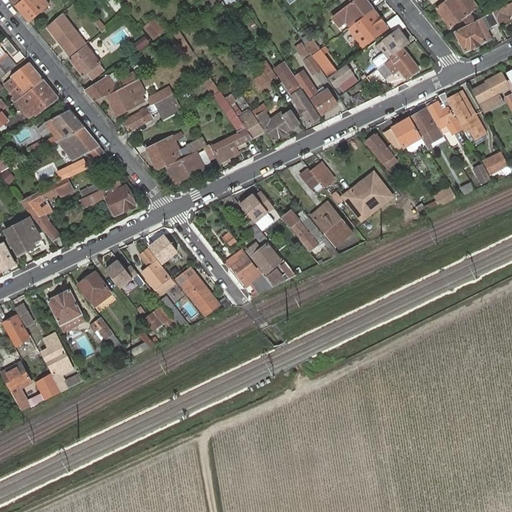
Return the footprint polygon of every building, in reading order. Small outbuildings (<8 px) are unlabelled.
[(23,0),(15,7),(29,23),(49,6),(46,2),(43,5),(38,0),(23,0)] [(199,12),(207,7),(202,0),(195,5),(199,12)] [(221,0),(219,2),(225,11),(241,0),(221,0)] [(346,24),(349,28),(353,25),(354,24),(356,23),(373,10),(366,0),(356,0),(332,18),(340,28),(346,24)] [(467,25),(484,16),(471,0),(447,0),(436,8),(450,26),(461,18),(467,25)] [(511,1),(493,12),(498,23),(499,25),(510,20),(507,15),(511,11),(511,1)] [(357,24),(356,23),(354,24),(356,27),(358,26),(370,42),(387,28),(375,12),(357,24)] [(467,25),(455,31),(466,52),(491,39),(486,29),(482,22),(487,21),(490,27),(498,23),(493,12),(484,16),(467,25)] [(392,30),(402,22),(398,16),(387,25),(392,30)] [(98,17),(93,21),(102,32),(107,29),(98,17)] [(142,28),(153,40),(164,29),(153,17),(142,28)] [(52,34),(65,50),(79,38),(66,22),(52,34)] [(192,48),(178,28),(173,31),(187,51),(192,48)] [(403,48),(406,45),(409,43),(398,29),(375,46),(378,51),(381,48),(385,55),(379,60),(383,65),(392,58),(391,57),(403,48)] [(150,45),(146,39),(133,48),(137,54),(150,45)] [(320,49),(313,39),(304,44),(311,55),(320,49)] [(87,47),(70,60),(84,77),(88,73),(93,79),(105,70),(87,47)] [(418,69),(403,48),(391,57),(392,58),(383,65),(378,69),(386,80),(399,69),(406,79),(418,69)] [(301,57),(310,70),(317,66),(308,52),(301,57)] [(362,52),(350,60),(356,68),(367,60),(362,52)] [(316,58),(328,75),(334,70),(322,53),(316,58)] [(9,57),(0,63),(0,66),(6,74),(16,66),(9,57)] [(350,60),(346,64),(347,65),(352,71),(356,68),(350,60)] [(44,81),(30,63),(13,76),(2,83),(16,101),(21,98),(44,81)] [(273,69),(310,124),(320,117),(301,90),(283,63),(273,69)] [(352,71),(347,65),(329,78),(336,87),(340,84),(343,89),(355,80),(354,77),(353,74),(352,71)] [(378,70),(366,76),(371,84),(382,78),(378,70)] [(265,72),(253,80),(264,95),(275,87),(265,72)] [(501,72),(484,81),(485,83),(480,86),(486,96),(477,101),(484,113),(502,103),(497,92),(511,85),(506,77),(504,79),(501,72)] [(124,80),(126,85),(138,78),(135,73),(124,80)] [(85,91),(95,102),(119,89),(108,76),(85,91)] [(44,81),(21,98),(35,114),(35,116),(59,98),(44,81)] [(302,83),(323,115),(338,105),(328,89),(319,95),(310,81),(305,84),(304,81),(302,83)] [(109,96),(118,115),(142,104),(134,89),(137,87),(135,83),(109,96)] [(480,86),(472,90),(477,101),(486,96),(480,86)] [(147,98),(150,106),(152,105),(168,96),(164,89),(147,98)] [(244,126),(244,125),(220,91),(214,94),(238,129),(244,126)] [(178,103),(173,93),(168,96),(152,105),(154,109),(157,107),(159,113),(178,103)] [(356,108),(365,104),(359,93),(350,98),(356,108)] [(448,100),(444,93),(438,96),(446,109),(442,111),(438,103),(428,108),(438,126),(447,122),(453,135),(464,130),(448,100)] [(464,130),(465,132),(471,129),(475,139),(485,135),(462,93),(448,100),(464,130)] [(508,111),(511,108),(511,94),(511,93),(501,99),(508,111)] [(35,114),(21,98),(16,101),(30,118),(35,114)] [(2,99),(0,100),(0,104),(4,110),(8,107),(2,99)] [(159,113),(164,122),(183,111),(178,103),(159,113)] [(422,138),(429,151),(447,141),(438,126),(428,108),(410,119),(422,138)] [(150,111),(149,110),(125,122),(131,132),(153,119),(150,111)] [(84,128),(69,111),(45,124),(56,137),(44,144),(42,140),(28,147),(33,156),(56,144),(84,128)] [(244,126),(252,138),(263,131),(250,111),(243,116),(247,123),(244,125),(244,126)] [(266,113),(259,117),(275,140),(300,123),(291,111),(284,116),(282,113),(272,121),(266,113)] [(422,138),(410,119),(393,129),(404,148),(422,138)] [(236,147),(252,138),(244,126),(238,129),(237,130),(239,133),(214,146),(222,163),(239,154),(236,147)] [(99,146),(84,128),(56,144),(58,147),(60,146),(72,162),(76,158),(99,146)] [(393,156),(388,148),(377,134),(366,143),(386,167),(389,165),(387,163),(394,156),(393,156)] [(197,151),(207,146),(203,138),(187,145),(188,147),(180,151),(174,137),(147,149),(158,171),(167,166),(197,151)] [(393,156),(398,152),(393,145),(388,148),(393,156)] [(197,151),(167,166),(176,183),(206,168),(197,151)] [(501,152),(482,161),(483,163),(490,175),(508,166),(501,152)] [(389,165),(386,167),(389,170),(398,162),(394,156),(387,163),(389,165)] [(299,174),(307,169),(302,162),(294,167),(299,174)] [(320,182),(324,187),(334,179),(322,163),(311,171),(320,182)] [(490,175),(483,163),(472,168),(481,185),(492,179),(490,175)] [(311,171),(310,168),(301,175),(312,189),(320,182),(311,171)] [(0,176),(8,183),(15,177),(7,169),(0,176)] [(374,170),(340,196),(361,223),(395,197),(374,170)] [(84,199),(119,182),(116,177),(81,193),(84,199)] [(36,219),(46,214),(52,211),(46,200),(59,194),(61,198),(75,191),(68,178),(38,192),(39,193),(22,202),(36,219)] [(122,189),(119,182),(84,199),(80,201),(83,208),(105,197),(115,216),(124,212),(122,208),(125,207),(127,210),(136,206),(126,187),(122,189)] [(475,190),(470,182),(459,187),(463,195),(475,190)] [(254,194),(241,204),(255,223),(274,208),(262,192),(256,197),(254,194)] [(441,198),(444,204),(457,198),(454,192),(441,198)] [(418,206),(422,214),(429,211),(426,207),(424,204),(418,206)] [(50,220),(46,214),(36,219),(35,220),(54,243),(62,237),(49,222),(50,220)] [(289,223),(292,226),(299,220),(302,225),(305,223),(299,215),(289,223)] [(328,226),(323,230),(336,246),(343,240),(341,237),(350,229),(340,217),(335,221),(330,215),(324,219),(328,226)] [(12,239),(10,240),(13,245),(15,244),(20,254),(28,249),(30,252),(36,248),(35,246),(42,242),(29,218),(7,231),(12,239)] [(300,240),(309,252),(317,245),(315,242),(322,236),(309,220),(305,223),(302,225),(299,220),(292,226),(301,238),(300,240)] [(258,225),(250,229),(257,245),(265,241),(258,225)] [(320,239),(334,257),(338,255),(339,255),(324,235),(320,239)] [(359,235),(346,242),(349,248),(362,241),(359,235)] [(164,236),(149,248),(162,264),(177,253),(164,236)] [(231,247),(237,243),(234,237),(228,242),(231,247)] [(252,258),(264,272),(279,260),(268,245),(252,258)] [(228,262),(232,268),(246,258),(242,251),(228,262)] [(252,294),(253,297),(260,294),(273,287),(266,278),(259,268),(256,270),(246,258),(232,268),(247,288),(253,283),(258,291),(252,294)] [(142,273),(160,296),(174,284),(156,261),(142,273)] [(114,263),(106,269),(120,287),(137,274),(128,262),(119,269),(114,263)] [(281,267),(290,278),(296,276),(286,263),(281,267)] [(178,280),(182,286),(195,276),(190,270),(178,280)] [(278,270),(266,278),(273,287),(287,280),(278,270)] [(80,284),(96,306),(111,294),(96,272),(80,284)] [(195,276),(182,286),(206,315),(218,305),(195,276)] [(50,301),(64,332),(85,322),(70,291),(50,301)] [(166,296),(159,301),(173,320),(178,326),(182,332),(190,327),(166,296)] [(16,310),(24,323),(31,319),(24,306),(16,310)] [(174,330),(178,326),(173,320),(171,321),(162,308),(145,320),(153,331),(168,321),(174,330)] [(4,324),(16,346),(30,338),(17,316),(4,324)] [(117,349),(122,345),(102,319),(91,327),(95,332),(98,330),(106,340),(108,338),(117,349)] [(150,348),(154,345),(144,331),(140,334),(150,348)] [(54,377),(62,392),(84,381),(80,374),(65,382),(62,375),(71,370),(67,362),(69,361),(55,335),(45,341),(50,350),(43,354),(55,376),(54,377)] [(0,365),(2,369),(14,362),(11,355),(0,360),(0,365)] [(35,382),(22,359),(0,371),(22,411),(33,406),(29,400),(23,389),(35,382)] [(37,384),(46,400),(62,392),(54,377),(53,375),(37,384)] [(41,394),(29,400),(33,406),(45,400),(41,394)]
